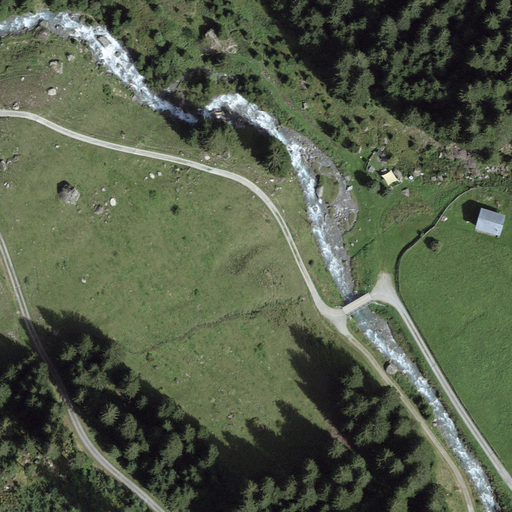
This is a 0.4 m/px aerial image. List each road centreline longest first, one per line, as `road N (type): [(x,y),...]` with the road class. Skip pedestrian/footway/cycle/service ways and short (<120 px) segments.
road 1 (track): [(0,112),(35,114),(101,141),(240,176),(275,207),(335,322)]
road 2 (track): [(160,511),(84,439),(35,340),(0,241)]
road 3 (track): [(335,322),(457,466),(476,511)]
road 4 (track): [(371,288),(383,282),(395,291),(511,461)]
